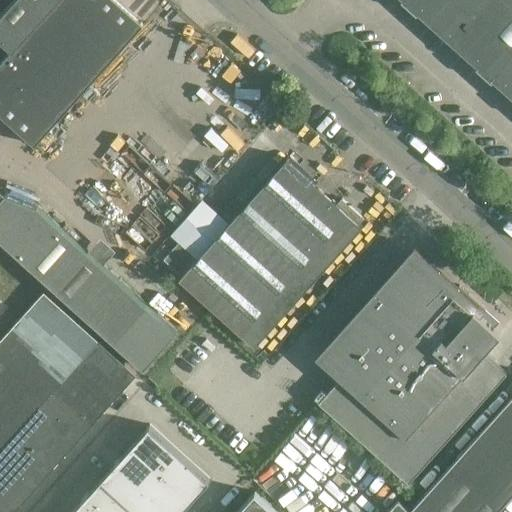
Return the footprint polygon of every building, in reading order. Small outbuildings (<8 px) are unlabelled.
[(12,0),(0,14),(0,38),(12,49),(0,62),(0,114),(34,144),(142,24),(116,0),(12,0)] [(479,0),(403,0),(417,12),(418,11),(447,37),(479,0)] [(511,0),(479,0),(447,37),(477,64),(476,65),(491,79),(501,69),(511,78),(511,0)] [(286,156),(197,256),(180,240),(164,258),(181,274),(179,277),(254,344),(362,224),(359,222),(363,217),(342,198),(337,202),(286,156)] [(5,193),(0,188),(0,239),(142,368),(176,331),(38,207),(5,193)] [(454,289),(415,255),(415,254),(325,354),(345,371),(319,400),(408,480),(506,371),(483,350),(500,331),(480,313),(485,308),(459,284),(454,289)] [(0,438),(93,335),(43,290),(0,338),(0,438)] [(0,318),(9,309),(0,300),(0,318)] [(93,335),(0,438),(0,511),(11,511),(136,373),(93,335)] [(475,435),(422,494),(409,508),(398,498),(384,511),(493,511),(511,491),(511,394),(475,436),(475,435)] [(70,511),(179,511),(210,479),(150,425),(70,511)] [(276,511),(254,492),(235,511),(276,511)]
